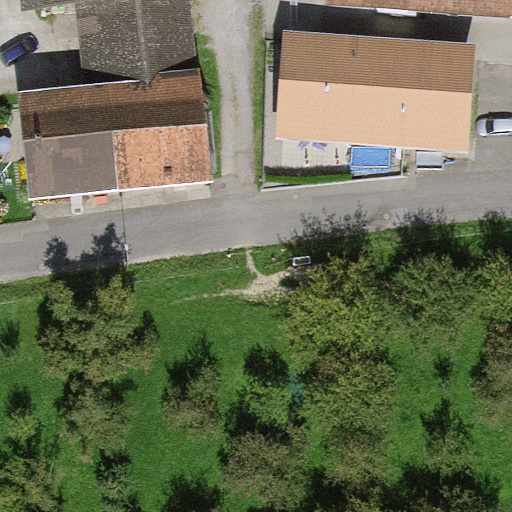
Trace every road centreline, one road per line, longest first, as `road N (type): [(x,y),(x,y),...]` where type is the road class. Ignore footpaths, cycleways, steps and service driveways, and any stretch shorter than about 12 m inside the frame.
road 1 (unclassified): [(511,196),(0,257)]
road 2 (track): [(192,24),(248,35),(255,90),(237,226)]
